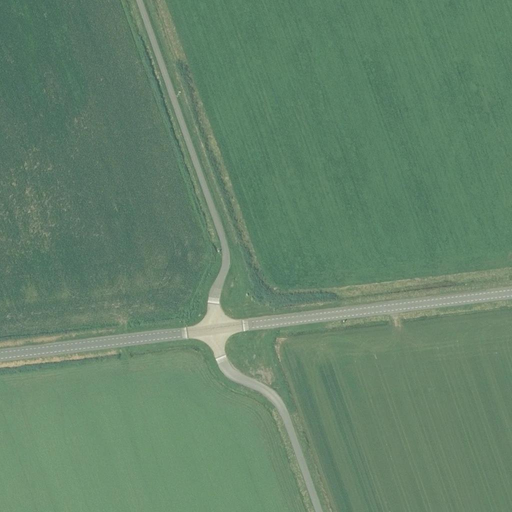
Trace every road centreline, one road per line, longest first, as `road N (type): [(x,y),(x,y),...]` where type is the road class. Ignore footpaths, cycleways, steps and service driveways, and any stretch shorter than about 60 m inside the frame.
road 1 (unclassified): [(214,329),(228,262),(135,0)]
road 2 (tertiary): [(214,329),(511,292)]
road 3 (unclassified): [(318,511),(283,411),(265,390),(227,371),(214,329)]
road 4 (tertiary): [(0,355),(214,329)]
